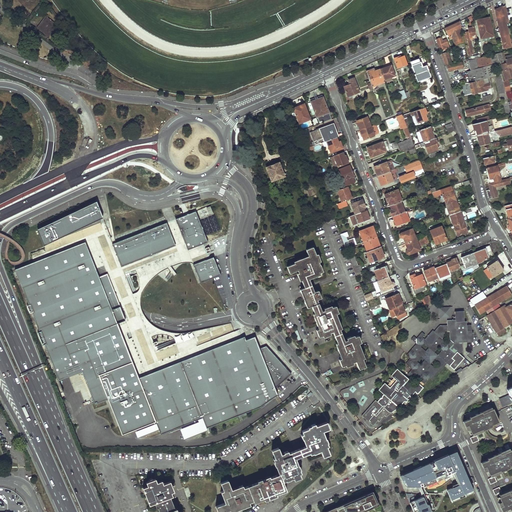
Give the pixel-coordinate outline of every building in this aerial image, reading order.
[(495,11),(504,49),(511,47),(506,22),(509,21),(505,6),(495,11)] [(55,23),(47,17),(44,21),(43,20),(40,24),(39,22),(36,27),(47,35),(53,27),(52,27),(55,23)] [(489,19),(477,22),(481,40),(493,37),(489,19)] [(459,22),(444,29),(450,40),(453,38),(456,43),(458,42),(459,45),(464,44),(464,41),(463,39),(461,34),(462,34),(459,22)] [(465,26),(462,27),(469,59),(471,58),(471,55),(473,54),(471,41),(476,40),(474,28),(468,29),(469,33),(467,33),(465,26)] [(16,38),(19,31),(12,28),(9,35),(16,38)] [(436,40),(439,50),(449,47),(446,39),(442,40),(441,38),(436,40)] [(410,46),(412,53),(422,51),(421,44),(410,46)] [(442,59),(444,64),(451,63),(447,51),(441,54),(442,59)] [(473,59),(468,60),(471,70),(499,64),(499,66),(504,64),(501,53),(480,57),(473,59)] [(404,55),(394,59),(398,68),(408,65),(404,55)] [(411,62),(419,84),(426,82),(427,84),(432,81),(423,57),(411,62)] [(465,61),(445,65),(447,70),(466,67),(465,61)] [(495,77),(501,75),(499,66),(499,64),(471,70),(467,71),(470,83),(495,77)] [(381,69),(381,70),(385,80),(396,76),(392,65),(387,66),(388,67),(381,69)] [(373,71),(367,73),(371,82),(372,87),(386,82),(385,80),(381,70),(374,72),(373,71)] [(501,101),(507,99),(505,92),(503,82),(501,75),(495,77),(501,101)] [(343,86),(347,97),(359,93),(354,78),(348,81),(349,84),(343,86)] [(469,83),(462,84),(464,95),(471,94),(485,91),(485,89),(489,88),(489,84),(484,85),(483,80),(469,84),(469,83)] [(503,82),(505,92),(510,90),(509,88),(511,87),(511,84),(509,85),(508,81),(503,82)] [(399,102),(407,98),(406,94),(404,91),(398,93),(400,98),(398,100),(399,102)] [(310,102),(316,117),(329,112),(323,97),(310,102)] [(293,107),(298,118),(308,114),(304,102),(299,104),(298,101),(296,101),(298,105),(293,107)] [(489,105),(465,111),(467,116),(490,111),(489,105)] [(418,122),(416,123),(417,124),(427,121),(424,115),(426,114),(424,108),(402,116),(407,128),(410,135),(413,134),(416,133),(415,130),(411,131),(406,119),(415,116),(418,122)] [(396,117),(401,130),(402,129),(407,128),(402,116),(402,115),(396,117)] [(357,122),(360,131),(371,127),(367,118),(357,122)] [(487,132),(494,131),(492,119),(491,119),(478,122),(472,123),(474,129),(476,129),(477,135),(487,132)] [(311,133),(315,145),(326,141),(338,137),(340,136),(335,123),(311,133)] [(511,126),(494,131),(498,136),(511,132),(511,126)] [(360,131),(364,141),(375,137),(371,127),(360,131)] [(429,127),(419,131),(424,143),(434,139),(429,127)] [(397,144),(400,152),(414,147),(410,135),(407,128),(402,129),(403,131),(404,131),(407,140),(397,144)] [(480,146),(489,144),(487,132),(477,135),(480,146)] [(308,148),(313,146),(308,134),(304,136),(308,148)] [(413,134),(410,135),(414,147),(418,145),(413,134)] [(326,141),(331,153),(345,148),(343,143),(341,143),(338,137),(326,141)] [(511,138),(506,140),(507,143),(503,144),(504,148),(508,147),(509,150),(511,149),(511,138)] [(418,145),(414,147),(415,150),(421,148),(421,149),(425,147),(428,155),(440,150),(435,139),(434,139),(424,143),(418,145)] [(367,149),(370,158),(385,153),(381,143),(367,149)] [(414,147),(408,150),(410,156),(416,154),(414,147)] [(334,156),(338,166),(348,162),(344,153),(334,156)] [(483,158),(485,164),(494,162),(492,155),(483,158)] [(408,174),(400,178),(402,184),(425,175),(419,160),(405,166),(408,174)] [(374,167),(377,177),(395,170),(391,161),(374,167)] [(279,162),(266,167),(272,181),(285,176),(279,162)] [(487,179),(488,183),(501,180),(498,168),(505,167),(504,163),(497,165),(498,166),(487,169),(489,178),(487,179)] [(344,181),(346,185),(356,182),(355,177),(353,177),(349,165),(339,169),(343,181),(344,181)] [(395,170),(377,177),(381,186),(394,182),(393,181),(400,178),(396,169),(395,170)] [(486,190),(488,198),(492,197),(492,198),(497,197),(495,187),(510,183),(509,178),(501,180),(488,183),(490,189),(486,190)] [(451,186),(432,193),(433,197),(443,194),(444,199),(443,200),(444,201),(445,201),(448,210),(447,210),(447,212),(448,211),(457,236),(467,233),(451,186)] [(337,191),(341,203),(346,201),(351,199),(346,187),(337,191)] [(385,196),(389,207),(400,202),(402,202),(399,193),(401,193),(402,191),(398,191),(385,196)] [(351,203),(356,215),(365,212),(362,206),(364,205),(362,199),(351,203)] [(37,228),(44,244),(99,219),(103,217),(96,201),(37,228)] [(337,204),(339,209),(348,206),(346,201),(341,203),(337,204)] [(389,207),(393,218),(405,213),(400,202),(389,207)] [(199,210),(202,219),(214,216),(210,206),(199,210)] [(405,213),(393,218),(397,227),(410,222),(407,214),(414,212),(413,210),(405,213)] [(196,211),(175,219),(187,249),(202,243),(207,241),(196,211)] [(351,217),(353,224),(370,218),(368,214),(367,214),(366,212),(365,212),(356,215),(351,217)] [(205,219),(208,224),(217,220),(215,215),(205,219)] [(115,243),(113,244),(121,266),(176,245),(167,223),(115,243)] [(359,231),(363,242),(376,237),(372,227),(359,231)] [(441,227),(430,231),(435,245),(447,240),(441,227)] [(406,245),(416,240),(412,230),(402,234),(400,235),(400,236),(400,237),(401,238),(402,239),(403,239),(406,245)] [(347,232),(341,234),(346,248),(357,244),(354,238),(348,240),(346,236),(349,236),(347,232)] [(416,240),(419,247),(429,244),(426,236),(424,237),(416,240)] [(363,242),(367,252),(380,247),(376,237),(363,242)] [(276,393),(274,387),(259,347),(255,335),(246,340),(244,335),(240,337),(138,376),(116,321),(125,318),(106,272),(99,275),(84,240),(33,259),(14,268),(58,380),(69,376),(75,392),(80,391),(85,402),(89,401),(90,404),(108,398),(122,435),(155,421),(160,434),(202,418),(206,427),(261,405),(276,393)] [(412,254),(420,251),(419,247),(416,240),(406,245),(408,250),(407,251),(407,253),(407,255),(409,255),(411,255),(412,254)] [(474,252),(479,264),(478,263),(483,261),(483,260),(485,259),(493,255),(489,246),(474,252)] [(297,262),(287,266),(290,273),(298,270),(299,273),(297,274),(300,281),(301,280),(304,288),(311,285),(308,277),(315,274),(316,276),(320,274),(319,272),(323,271),(320,264),(319,262),(321,261),(318,254),(316,255),(313,247),(306,250),(309,258),(301,261),(301,259),(297,260),(297,262)] [(363,253),(367,264),(384,257),(380,247),(367,252),(363,253)] [(474,252),(462,257),(466,268),(473,265),(474,266),(479,264),(474,252)] [(209,258),(193,264),(200,282),(220,275),(213,256),(209,258)] [(446,263),(449,272),(454,270),(454,271),(456,270),(456,269),(460,268),(456,258),(446,262),(446,263)] [(496,261),(487,268),(493,277),(502,271),(499,266),(500,266),(496,261)] [(435,267),(440,281),(451,277),(449,272),(446,263),(435,267)] [(387,278),(389,277),(387,273),(389,272),(387,266),(374,270),(378,281),(387,278)] [(423,270),(429,285),(440,281),(435,267),(428,270),(428,268),(423,270)] [(414,289),(413,290),(415,294),(425,290),(423,286),(425,285),(421,275),(415,277),(414,275),(409,277),(414,289)] [(377,282),(381,292),(393,288),(394,287),(394,285),(394,284),(393,283),(392,283),(391,282),(390,282),(389,283),(387,278),(378,281),(377,282)] [(459,284),(450,288),(459,306),(467,302),(459,284)] [(474,305),(479,314),(511,295),(506,286),(474,305)] [(313,289),(301,293),(305,303),(321,297),(318,290),(314,292),(313,289)] [(385,299),(390,311),(394,309),(401,305),(402,305),(401,300),(399,301),(397,294),(385,299)] [(433,303),(431,295),(422,297),(423,304),(433,303)] [(318,303),(311,306),(315,313),(313,314),(316,321),(317,321),(320,328),(316,330),(319,336),(322,335),(323,337),(330,334),(330,332),(333,331),(337,343),(335,344),(337,347),(336,347),(338,351),(340,350),(343,358),(339,359),(342,366),(348,363),(349,365),(353,364),(352,362),(355,361),(358,369),(365,366),(361,355),(363,355),(361,350),(359,351),(356,343),(361,342),(358,335),(351,338),(351,336),(346,338),(347,339),(344,341),(338,325),(340,325),(339,321),(337,321),(335,318),(337,317),(336,313),(338,312),(335,306),(332,307),(331,306),(328,307),(324,308),(325,310),(322,311),(318,303)] [(498,303),(492,307),(495,311),(486,317),(498,336),(506,331),(503,328),(511,322),(511,303),(506,307),(505,305),(501,307),(498,303)] [(400,315),(401,318),(406,316),(401,305),(394,309),(397,316),(400,315)] [(450,307),(439,308),(439,319),(451,318),(450,307)] [(408,379),(396,370),(391,376),(394,378),(396,380),(390,388),(387,386),(384,383),(379,390),(383,394),(377,402),(388,411),(390,412),(391,412),(399,407),(405,401),(406,403),(415,392),(418,394),(423,388),(422,387),(419,384),(417,387),(411,381),(417,374),(423,379),(421,382),(424,384),(429,378),(432,380),(435,377),(434,377),(438,371),(439,372),(446,364),(449,366),(454,361),(451,358),(457,352),(459,354),(462,350),(462,343),(472,342),(471,327),(467,328),(466,322),(464,322),(464,317),(461,311),(454,311),(455,320),(446,320),(447,325),(439,326),(434,332),(432,330),(424,339),(422,338),(424,335),(421,332),(416,339),(414,336),(411,339),(416,344),(406,355),(410,359),(405,364),(412,369),(410,372),(412,374),(408,379)] [(489,337),(483,341),(489,351),(495,347),(489,337)] [(266,345),(259,347),(274,387),(291,373),(266,345)] [(394,378),(387,386),(390,388),(396,380),(394,378)] [(511,385),(509,386),(510,388),(507,389),(509,394),(499,399),(502,407),(511,402),(511,385)] [(375,400),(361,415),(373,425),(378,420),(379,421),(384,415),(386,416),(390,413),(388,411),(377,402),(375,400)] [(463,422),(467,430),(468,429),(470,434),(472,433),(473,436),(484,431),(484,430),(492,426),(491,425),(498,422),(493,409),(492,409),(491,407),(481,411),(482,412),(469,417),(470,418),(463,422)] [(227,480),(220,483),(223,490),(220,491),(222,495),(223,494),(226,502),(215,506),(217,511),(221,511),(230,509),(230,511),(234,510),(234,509),(246,504),(246,506),(250,504),(249,502),(253,500),(254,502),(286,490),(283,481),(285,480),(286,480),(290,479),(290,478),(293,477),(293,480),(300,478),(299,473),(300,473),(299,470),(300,470),(298,465),(297,466),(295,458),(312,451),(313,453),(317,452),(317,451),(320,450),(322,456),(329,454),(326,446),(327,446),(326,443),(327,442),(325,439),(322,431),(328,428),(326,422),(315,426),(314,424),(311,426),(311,428),(308,429),(308,428),(302,431),(303,434),(301,435),(302,439),(303,438),(304,442),(305,442),(307,446),(288,453),(287,451),(284,452),(284,454),(281,456),(278,448),(272,450),(276,461),(274,462),(276,466),(278,470),(279,469),(280,473),(243,487),(242,485),(239,486),(239,488),(231,491),(227,480)] [(485,471),(488,475),(490,474),(491,477),(502,472),(502,471),(510,467),(509,466),(511,464),(511,452),(511,450),(510,450),(509,448),(499,452),(499,453),(498,454),(487,458),(488,460),(481,463),(484,471),(485,471)] [(456,452),(400,475),(405,487),(417,487),(453,472),(458,485),(446,490),(451,501),(473,492),(456,452)] [(158,507),(159,511),(175,511),(175,509),(170,496),(173,495),(170,490),(173,489),(170,481),(163,483),(162,480),(157,482),(156,478),(146,482),(148,485),(143,487),(144,491),(145,491),(149,500),(147,500),(149,504),(154,502),(157,508),(158,507)] [(493,490),(495,495),(497,494),(501,492),(499,487),(493,490)] [(358,511),(377,504),(371,489),(321,511),(358,511)] [(499,503),(498,503),(502,511),(509,508),(510,510),(511,508),(511,489),(510,490),(499,494),(500,497),(497,498),(499,503)] [(421,497),(409,503),(412,511),(429,511),(426,505),(425,506),(421,497)]
